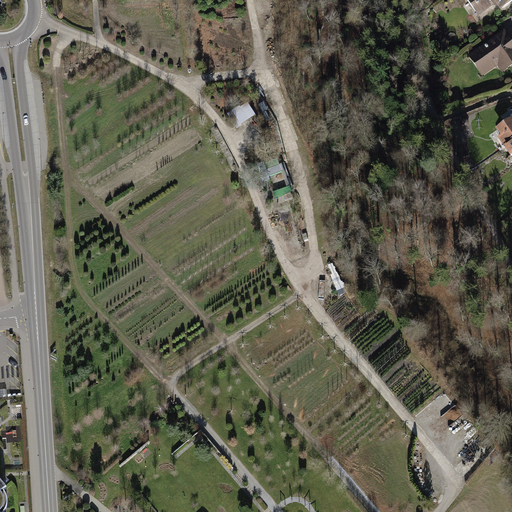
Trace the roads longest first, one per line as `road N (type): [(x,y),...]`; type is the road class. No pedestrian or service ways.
road 1 (track): [(373,511),(63,167)]
road 2 (track): [(56,65),(72,284),(165,385)]
road 3 (track): [(511,264),(439,136),(406,0)]
road 4 (secondary): [(50,511),(36,316)]
road 5 (secondary): [(30,209),(19,33)]
road 6 (secondary): [(0,53),(30,209)]
